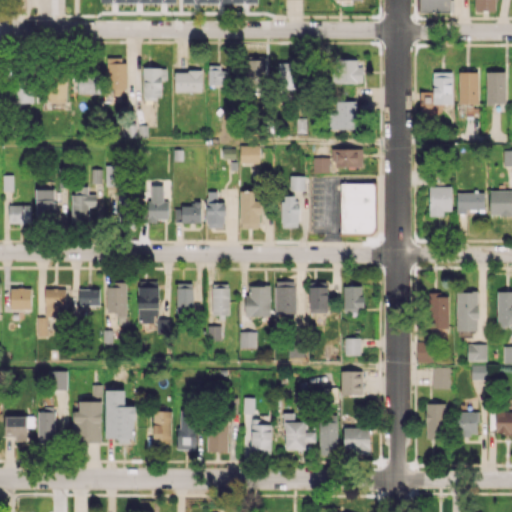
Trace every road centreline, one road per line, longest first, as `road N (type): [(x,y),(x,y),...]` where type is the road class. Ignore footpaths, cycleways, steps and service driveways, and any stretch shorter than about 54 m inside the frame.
road 1 (residential): [(511,32),(0,28)]
road 2 (residential): [(511,254),(0,251)]
road 3 (tertiary): [(397,0),(398,511)]
road 4 (residential): [(398,479),(0,478)]
